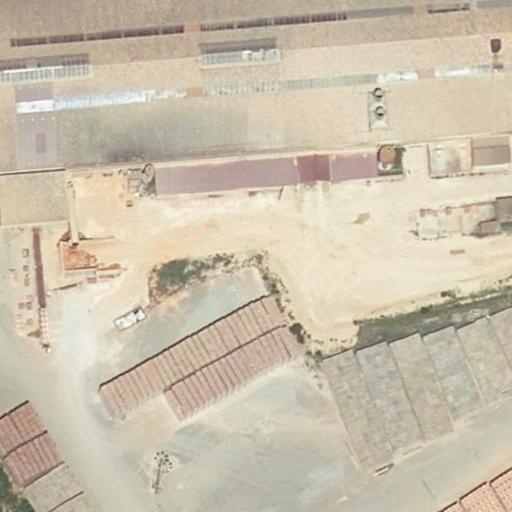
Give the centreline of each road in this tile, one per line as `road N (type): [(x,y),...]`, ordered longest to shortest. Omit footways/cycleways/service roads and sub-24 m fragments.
road 1 (track): [(511,253),(434,266),(346,249),(316,257),(310,274),(318,289),(340,298),(423,278)]
road 2 (track): [(346,249),(250,231),(193,234),(75,260)]
road 3 (track): [(0,316),(127,511)]
road 4 (track): [(347,511),(511,407)]
